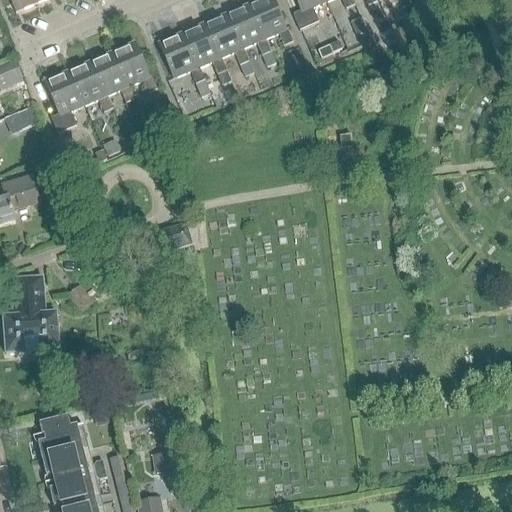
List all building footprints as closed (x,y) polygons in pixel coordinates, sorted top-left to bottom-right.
[(7,0),(13,14),(34,6),(31,0),(7,0)] [(265,43),(278,38),(283,49),(293,45),(287,31),(284,32),(270,0),(264,0),(247,8),(262,44),(265,43)] [(294,0),(300,13),(292,16),(299,32),(318,24),(312,11),(324,6),(321,0),(294,0)] [(321,0),(324,6),(337,0),(339,0),(345,11),(354,7),(351,0),(321,0)] [(275,66),(265,43),(262,44),(247,8),(225,17),(240,53),(243,52),(256,47),(266,70),(275,66)] [(225,17),(203,26),(218,63),(221,61),(221,62),(234,56),(244,79),(253,75),(243,52),(240,53),(225,17)] [(359,19),(349,24),(356,39),(366,35),(359,19)] [(196,72),(199,71),(211,66),(217,78),(217,77),(221,87),(229,84),(225,74),(226,73),(221,62),(221,61),(218,63),(203,26),(181,36),(196,72)] [(209,96),(199,71),(196,72),(181,36),(158,46),(174,82),(190,75),(200,100),(209,96)] [(338,44),(318,53),(322,61),(332,56),(332,55),(341,51),(338,44)] [(126,91),(129,90),(142,84),(147,96),(157,92),(151,79),(148,80),(133,45),(111,55),(126,91)] [(139,114),(129,90),(126,91),(111,55),(88,65),(104,101),(107,99),(120,94),(130,118),(139,114)] [(301,55),(288,60),(295,76),(308,71),(301,55)] [(24,87),(14,63),(0,68),(0,93),(1,97),(24,87)] [(104,101),(88,65),(66,74),(82,110),(97,103),(103,115),(112,111),(107,99),(104,101)] [(44,84),(58,117),(50,121),(57,137),(76,129),(70,115),(82,110),(66,74),(44,84)] [(11,138),(40,126),(33,109),(4,122),(11,138)] [(119,154),(114,142),(102,147),(107,159),(119,154)] [(71,153),(58,159),(66,177),(79,172),(71,153)] [(38,175),(53,169),(48,157),(33,164),(38,175)] [(0,229),(15,225),(11,212),(40,203),(32,177),(1,186),(5,201),(0,202),(0,229)] [(133,264),(191,247),(185,225),(127,242),(133,264)] [(45,315),(42,280),(10,282),(13,319),(2,319),(5,357),(59,353),(56,314),(45,315)] [(67,298),(80,313),(91,304),(78,289),(67,298)] [(156,393),(127,399),(129,407),(158,401),(156,393)] [(41,463),(82,453),(76,428),(69,430),(67,420),(38,427),(41,437),(35,438),(41,463)] [(41,463),(50,497),(91,487),(82,453),(41,463)] [(151,458),(153,476),(172,474),(170,455),(151,458)] [(117,459),(108,461),(111,474),(121,471),(117,459)] [(104,471),(102,462),(95,464),(92,468),(93,473),(104,471)] [(99,481),(106,480),(104,471),(93,473),(95,479),(99,481)] [(121,471),(111,474),(115,486),(124,484),(121,471)] [(124,484),(115,486),(118,499),(127,496),(124,484)] [(96,511),(91,487),(50,497),(53,510),(61,508),(62,511),(96,511)] [(127,496),(118,499),(121,511),(130,509),(127,496)] [(161,511),(159,499),(134,505),(135,511),(161,511)]
